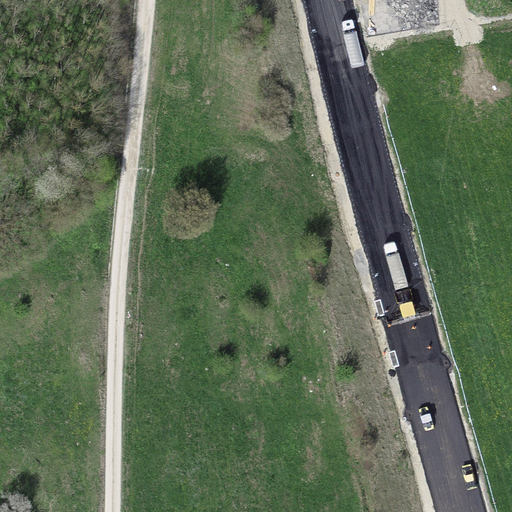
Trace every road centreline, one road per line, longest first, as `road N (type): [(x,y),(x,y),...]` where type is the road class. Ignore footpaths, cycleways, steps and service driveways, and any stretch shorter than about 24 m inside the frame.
road 1 (primary): [(331,0),(464,511)]
road 2 (track): [(153,0),(121,282),(117,511)]
